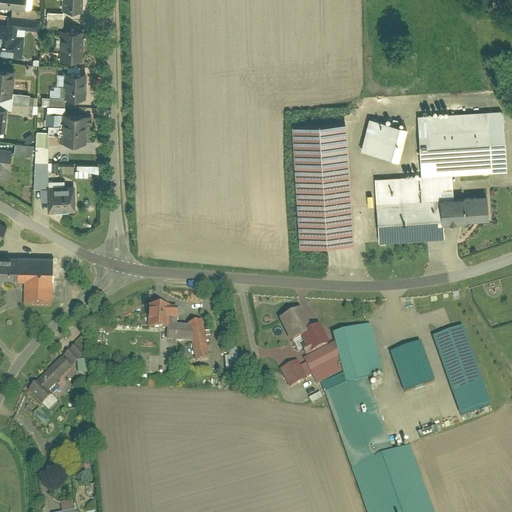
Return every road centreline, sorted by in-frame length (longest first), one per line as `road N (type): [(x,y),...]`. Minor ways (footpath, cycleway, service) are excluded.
road 1 (tertiary): [(511,254),(453,275),(367,286),(171,277),(117,266)]
road 2 (residential): [(113,0),(117,266)]
road 3 (residential): [(117,266),(112,280),(31,350),(0,400)]
road 4 (tertiary): [(0,205),(117,266)]
